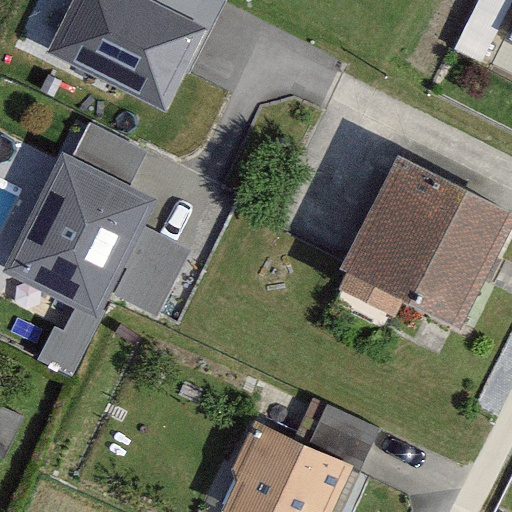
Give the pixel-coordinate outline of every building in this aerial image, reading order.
[(206,32),(140,0),(71,0),(46,53),(166,112),(206,32)] [(479,0),(464,39),(487,49),(506,0),(479,0)] [(148,189),(52,145),(0,258),(0,265),(93,308),(148,189)] [(511,222),(511,218),(398,163),(345,269),(461,326),(511,222)] [(192,251),(146,231),(116,296),(162,316),(192,251)] [(318,511),(342,457),(251,418),(231,465),(236,477),(222,510),(226,511),(318,511)]
